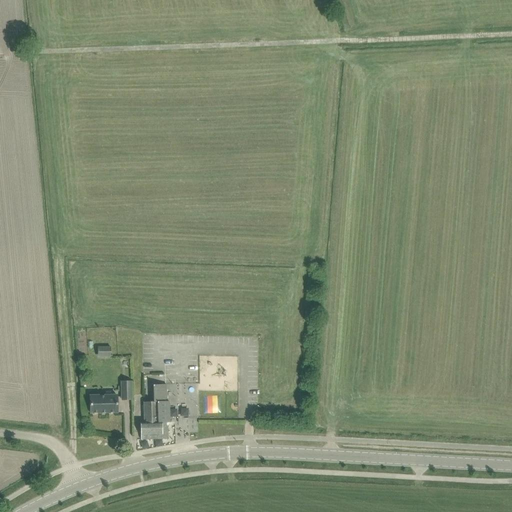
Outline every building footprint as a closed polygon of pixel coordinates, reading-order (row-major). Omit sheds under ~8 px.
[(75,319),(76,337),(84,336),(82,318),(75,319)] [(99,356),(110,356),(110,347),(99,347),(99,356)] [(121,382),(122,396),(122,400),(132,399),(131,381),(121,382)] [(144,422),(140,423),(141,435),(141,439),(168,438),(167,425),(169,425),(169,423),(169,401),(165,401),(165,399),(167,399),(166,384),(153,385),(154,402),(144,402),(144,422)] [(117,412),(117,397),(117,395),(90,396),(90,413),(117,412)]
